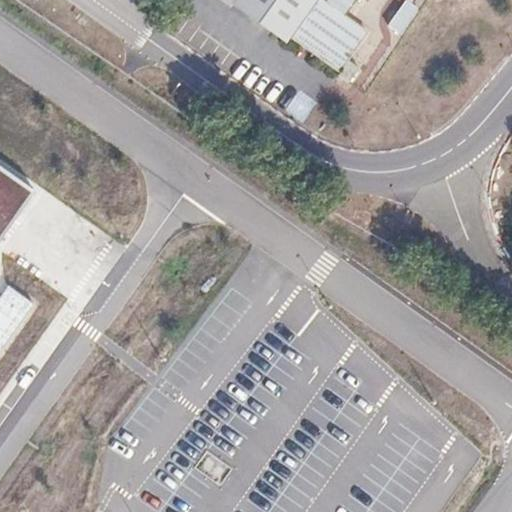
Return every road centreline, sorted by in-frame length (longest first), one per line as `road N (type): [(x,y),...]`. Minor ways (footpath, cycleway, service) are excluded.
road 1 (unclassified): [(89,0),(328,165)]
road 2 (unclassified): [(511,86),(472,136),(434,161),(372,175),(328,165)]
road 3 (unknown): [(221,0),(329,88)]
